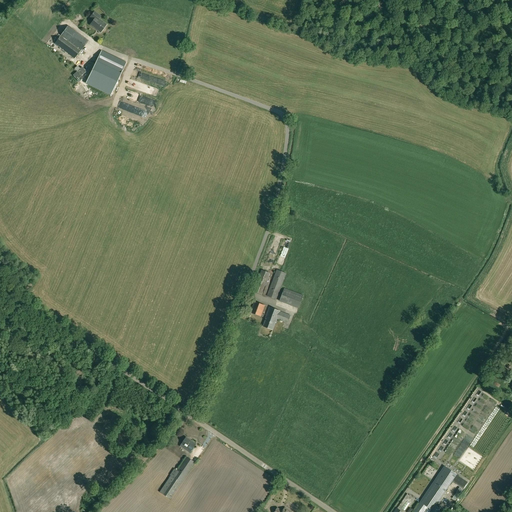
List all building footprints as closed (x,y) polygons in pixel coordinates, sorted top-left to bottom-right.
[(101,17),(94,12),(91,17),(94,20),(90,25),(101,32),(106,25),(99,19),(101,17)] [(89,41),(69,25),(61,34),(82,50),(89,41)] [(82,50),(61,34),(55,43),(75,58),(82,50)] [(102,51),(95,65),(119,77),(126,63),(102,51)] [(83,67),(74,75),(86,87),(94,79),(83,67)] [(286,273),(277,269),(267,296),(276,300),(286,273)] [(270,273),(261,270),(254,291),(262,294),(270,273)] [(287,304),(292,291),(284,288),(280,301),(287,304)] [(304,295),(292,291),(287,304),(299,308),(304,295)] [(265,305),(255,302),(251,312),(261,316),(265,305)] [(266,319),(264,326),(272,330),(275,322),(276,323),(278,319),(288,323),(291,316),(280,312),(281,311),(270,307),(265,319),(266,319)] [(123,449),(137,438),(128,426),(114,437),(123,449)] [(186,437),(180,446),(190,453),(196,444),(186,437)] [(187,456),(177,470),(174,468),(170,475),(171,476),(181,483),(195,462),(187,456)] [(432,510),(436,505),(452,480),(441,472),(420,503),(432,510)] [(452,480),(452,481),(463,489),(468,482),(456,474),(452,480)] [(181,483),(171,476),(160,492),(170,499),(181,483)] [(463,490),(459,487),(455,494),(458,497),(463,490)] [(443,511),(445,511),(436,505),(432,510),(420,503),(413,511),(443,511)]
